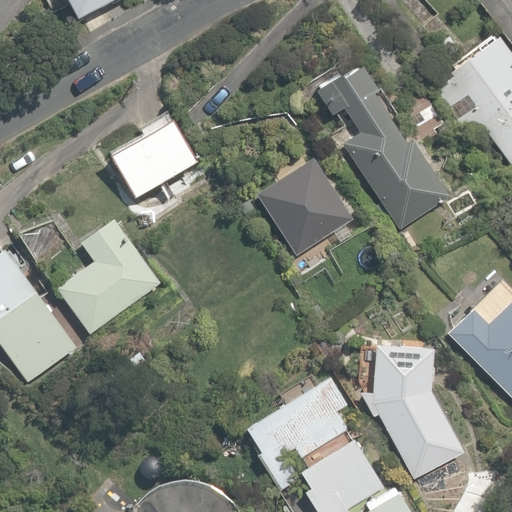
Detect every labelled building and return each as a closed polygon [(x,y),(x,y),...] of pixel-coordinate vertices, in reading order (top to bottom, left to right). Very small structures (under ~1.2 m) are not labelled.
[(94,0),(54,0),(63,16),(94,0)] [(511,62),(486,30),(453,56),(439,86),(452,103),(461,95),(469,105),(454,117),(465,131),(474,124),(511,171),(511,169),(511,62)] [(445,199),(351,65),(309,94),(328,121),(344,110),(362,136),(342,150),(399,231),(445,199)] [(182,164),(157,117),(96,149),(120,196),(182,164)] [(348,217),(301,152),(247,191),(293,255),(348,217)] [(82,335),(157,279),(108,212),(72,239),(86,259),(47,287),(82,335)] [(72,346),(0,251),(0,343),(27,380),(72,346)] [(464,309),(441,333),(511,401),(511,289),(511,288),(477,322),(464,309)] [(423,345),(371,346),(364,403),(410,478),(457,448),(420,389),(423,345)] [(344,402),(323,368),(235,423),(280,495),(294,486),(310,511),(409,511),(391,482),(381,489),(332,410),(344,402)]
